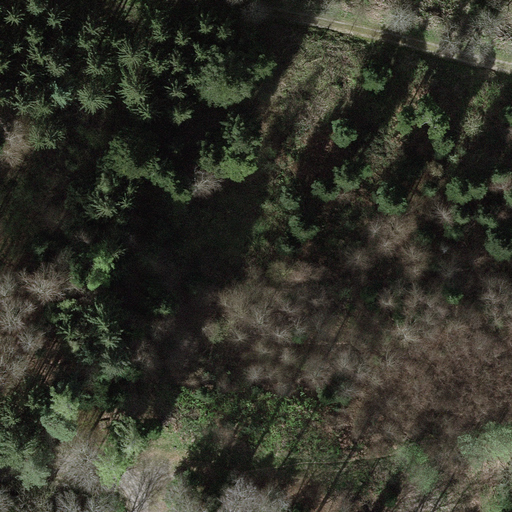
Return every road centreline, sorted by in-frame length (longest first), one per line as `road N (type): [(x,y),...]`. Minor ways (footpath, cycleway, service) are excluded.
road 1 (track): [(511,65),(233,0)]
road 2 (track): [(133,511),(123,483),(104,471),(0,475)]
